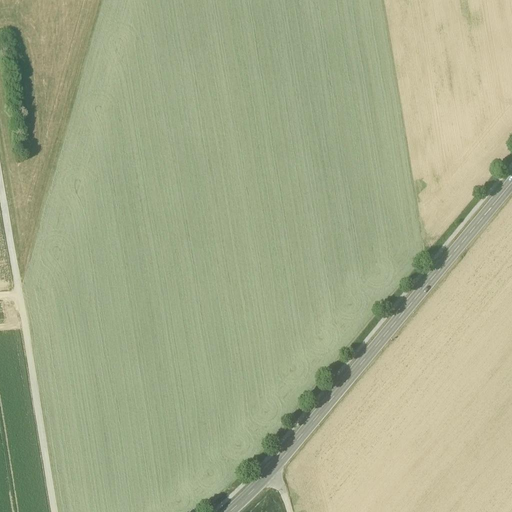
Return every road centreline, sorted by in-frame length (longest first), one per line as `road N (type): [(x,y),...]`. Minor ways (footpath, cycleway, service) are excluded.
road 1 (secondary): [(272,465),(511,180)]
road 2 (track): [(53,511),(0,195)]
